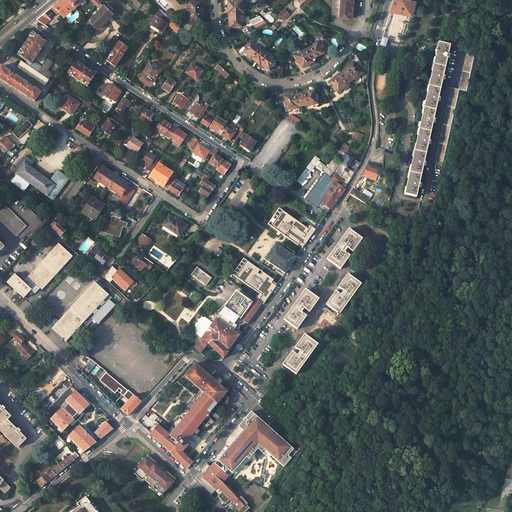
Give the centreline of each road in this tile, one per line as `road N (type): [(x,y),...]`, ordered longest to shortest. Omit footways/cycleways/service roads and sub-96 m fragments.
road 1 (residential): [(28,20),(242,160),(200,221),(0,88)]
road 2 (residential): [(234,352),(336,213),(370,148),(372,64),(388,0)]
road 3 (residential): [(127,422),(0,300)]
road 4 (residential): [(234,352),(267,380),(189,477)]
road 5 (residential): [(127,422),(189,356),(220,368),(234,352)]
road 6 (residential): [(16,511),(127,422)]
